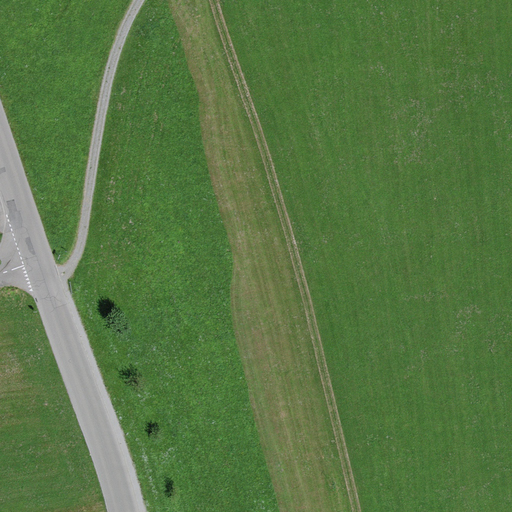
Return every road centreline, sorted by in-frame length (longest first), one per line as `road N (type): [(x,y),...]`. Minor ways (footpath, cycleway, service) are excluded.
road 1 (unclassified): [(124,511),(0,149)]
road 2 (unknown): [(139,0),(107,79),(80,239),(69,266),(46,284)]
